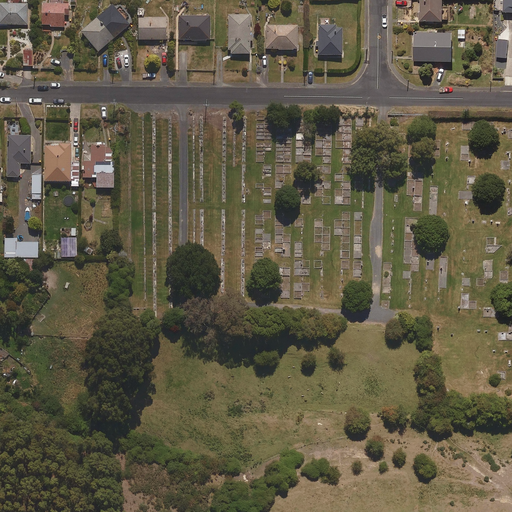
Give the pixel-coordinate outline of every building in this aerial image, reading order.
[(20,0),(9,0),(10,3),(0,3),(0,24),(27,25),(28,3),(20,3),(20,0)] [(63,4),(63,0),(51,0),(52,4),(42,4),(42,31),(52,31),(52,27),(65,27),(65,14),(69,14),(69,4),(63,4)] [(444,21),(444,0),(421,0),(421,20),(444,21)] [(511,0),(503,0),(503,12),(511,12),(511,0)] [(99,51),(130,25),(113,5),(82,32),(99,51)] [(252,54),(251,15),(228,16),(229,55),(252,54)] [(210,40),(210,17),(180,16),(179,40),(210,40)] [(167,39),(166,17),(139,18),(139,40),(167,39)] [(337,28),(337,18),(318,18),(318,55),(343,55),(343,28),(337,28)] [(298,50),(298,26),(266,25),(266,49),(298,50)] [(454,60),(454,31),(414,32),(414,60),(454,60)] [(33,66),(33,50),(23,50),(23,66),(33,66)] [(20,177),(20,164),(31,164),(31,136),(7,136),(7,177),(20,177)] [(45,182),(71,182),(71,145),(45,145),(45,182)] [(105,162),(106,147),(91,147),(91,155),(84,154),(84,178),(98,178),(97,188),(114,188),(115,162),(105,162)] [(32,199),(41,199),(41,175),(32,175),(32,199)] [(0,252),(6,252),(6,258),(23,258),(37,257),(38,257),(37,242),(17,242),(17,238),(5,238),(6,244),(0,243),(0,252)] [(24,274),(38,273),(37,259),(23,259),(24,274)]
